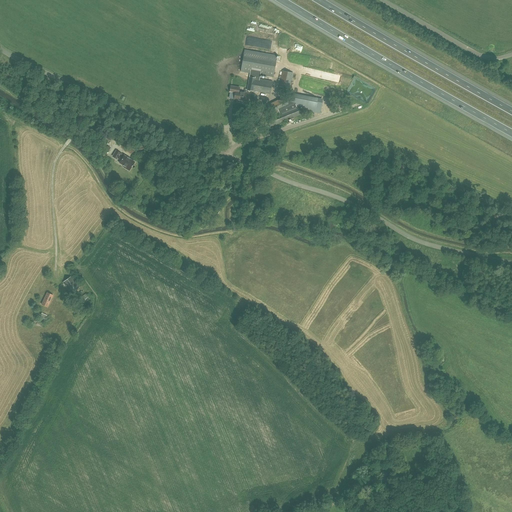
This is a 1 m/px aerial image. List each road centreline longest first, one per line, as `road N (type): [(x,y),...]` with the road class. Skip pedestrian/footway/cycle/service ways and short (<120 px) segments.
road 1 (unclassified): [(511,262),(410,237),(0,47)]
road 2 (motorway): [(282,0),(511,132)]
road 3 (motorway): [(511,111),(318,0)]
road 4 (unclassified): [(511,55),(481,56),(382,0)]
